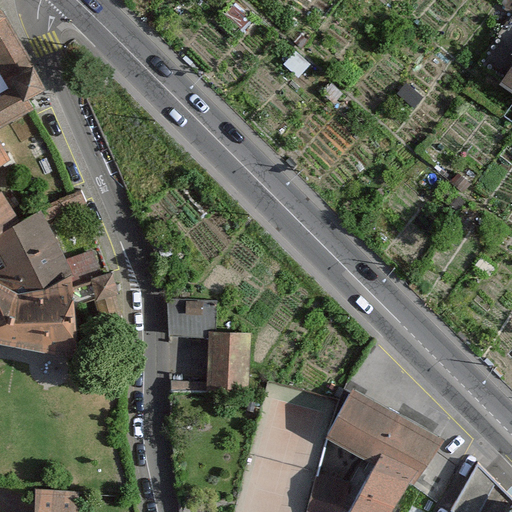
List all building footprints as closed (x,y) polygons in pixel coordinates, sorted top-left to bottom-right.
[(0,127),(0,126),(0,61),(12,83),(13,92),(15,102),(26,95),(40,87),(31,72),(17,49),(0,20),(0,127)] [(305,55),(293,67),(306,80),(318,68),(305,55)] [(511,71),(496,94),(511,105),(511,71)] [(407,86),(398,96),(408,104),(417,95),(407,86)] [(338,87),(332,94),(341,102),(347,96),(338,87)] [(0,126),(0,127),(2,131),(34,113),(36,117),(44,113),(39,106),(33,109),(26,95),(15,102),(13,92),(0,107),(0,126)] [(0,127),(0,248),(2,251),(38,224),(21,197),(6,206),(0,198),(0,191),(1,191),(6,188),(7,182),(6,177),(25,163),(2,131),(0,127)] [(87,196),(56,211),(62,222),(93,206),(87,196)] [(2,251),(0,252),(0,279),(42,292),(89,279),(84,263),(62,222),(56,211),(38,224),(2,251)] [(103,255),(84,263),(89,279),(91,285),(113,279),(103,255)] [(113,279),(91,285),(97,306),(132,295),(125,275),(113,279)] [(91,285),(89,279),(42,292),(0,279),(0,343),(100,357),(100,321),(97,306),(91,285)] [(224,335),(225,304),(177,303),(176,338),(220,340),(220,335),(224,335)] [(136,338),(134,315),(114,316),(116,340),(136,338)] [(224,335),(220,335),(220,340),(218,388),(218,394),(258,395),(259,378),(260,336),(224,335)] [(218,394),(218,388),(179,386),(179,395),(218,397),(218,394)] [(398,511),(441,440),(353,387),(326,437),(370,462),(357,488),(313,478),(305,511),(398,511)] [(511,511),(511,497),(475,461),(445,510),(446,511),(511,511)] [(42,495),(42,511),(96,511),(96,494),(42,495)] [(0,496),(0,511),(14,511),(17,500),(0,496)]
